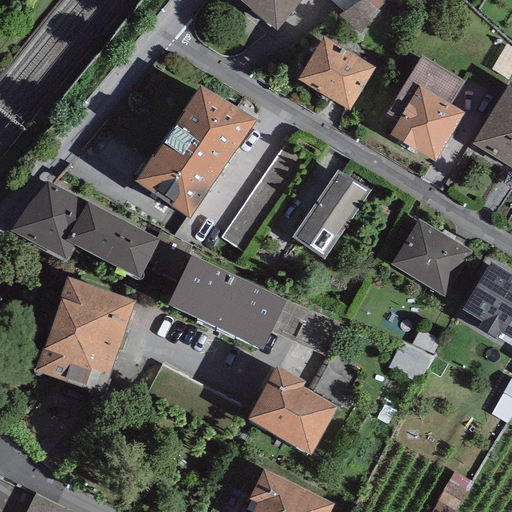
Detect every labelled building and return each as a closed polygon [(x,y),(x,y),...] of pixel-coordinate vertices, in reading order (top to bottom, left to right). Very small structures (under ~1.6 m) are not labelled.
[(247,0),(278,26),(299,0),(247,0)] [(329,0),(342,11),(363,0),(329,0)] [(361,37),(380,21),(367,6),(348,22),(361,37)] [(375,63),(323,31),(296,75),(348,107),(375,63)] [(465,82),(422,54),(386,109),(398,117),(389,130),(433,159),(465,110),(452,102),(465,82)] [(511,79),(510,79),(472,140),(511,164),(511,79)] [(256,117),(200,80),(135,177),(190,214),(256,117)] [(346,174),(338,168),(292,234),(323,256),(369,190),(346,174)] [(159,236),(48,177),(11,226),(65,257),(74,241),(140,274),(159,236)] [(469,248),(419,217),(391,263),(442,293),(469,248)] [(285,295),(192,251),(168,301),(261,345),(285,295)] [(511,271),(491,259),(462,306),(483,318),(479,325),(496,336),(500,330),(511,337),(511,271)] [(134,296),(67,273),(34,367),(101,390),(134,296)] [(405,347),(390,373),(420,389),(434,363),(405,347)] [(305,377),(276,361),(247,415),(311,450),(338,401),(303,382),(305,377)] [(327,511),(333,501),(263,466),(249,495),(257,499),(250,511),(327,511)] [(461,511),(474,486),(456,477),(438,511),(461,511)] [(75,511),(36,492),(26,511),(75,511)]
